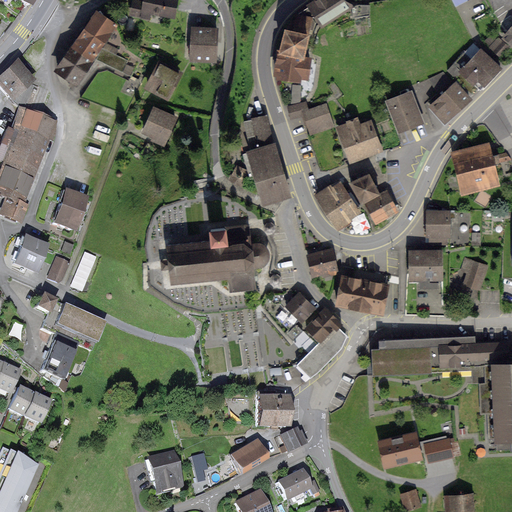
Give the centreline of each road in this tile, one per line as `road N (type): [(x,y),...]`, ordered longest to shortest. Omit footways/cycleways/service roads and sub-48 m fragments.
road 1 (primary): [(305,198),(331,235),(359,243),(383,238),(407,216),(449,138),(511,74)]
road 2 (primary): [(295,0),(269,33),(264,65),(305,198)]
road 3 (residential): [(360,331),(302,276),(283,212),(305,198)]
road 4 (unknown): [(52,296),(117,145)]
road 5 (residential): [(360,331),(377,322),(511,320)]
road 6 (residential): [(323,446),(208,502)]
road 7 (residential): [(323,446),(324,393),(360,331)]
